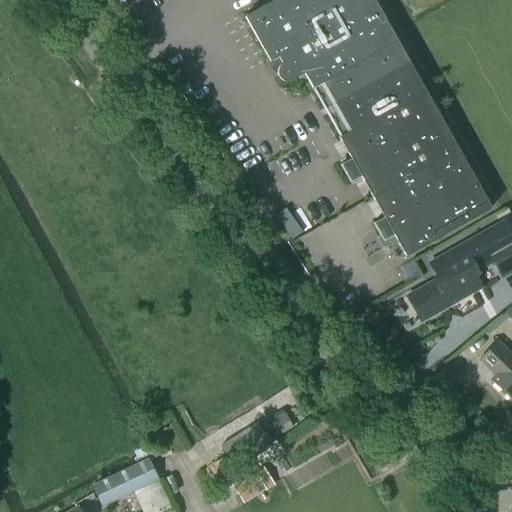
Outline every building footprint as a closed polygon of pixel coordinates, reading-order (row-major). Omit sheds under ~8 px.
[(272,0),(260,7),(243,17),(269,62),(277,57),(281,64),(279,65),(278,66),(277,68),(276,69),(276,71),(276,73),(276,74),(277,76),(278,78),(279,79),(280,80),(282,81),(284,82),(285,82),(287,82),(289,81),(291,80),(303,73),(311,88),(312,88),(339,137),(423,89),(396,41),(373,0),(272,0)] [(339,137),(338,138),(349,157),(342,161),(343,163),(340,164),(339,165),(344,174),(419,132),(440,120),(423,89),(339,137)] [(435,161),(371,197),(372,199),(378,209),(383,217),(372,223),(382,241),(383,241),(386,247),(397,244),(404,256),(405,257),(490,208),(440,120),(419,132),(435,161)] [(419,132),(344,174),(349,183),(350,182),(353,180),(354,182),(361,178),(370,196),(371,197),(435,161),(419,132)] [(435,281),(407,296),(407,298),(414,294),(425,313),(446,301),(447,301),(448,301),(448,300),(454,297),(457,301),(474,291),(467,279),(478,272),(476,269),(492,260),(501,276),(511,269),(511,245),(509,239),(511,237),(511,232),(504,218),(428,261),(429,263),(436,275),(433,277),(435,281)] [(511,401),(511,356),(496,342),(479,360),(495,376),(491,380),(511,401)] [(91,485),(101,506),(157,480),(147,458),(91,485)] [(254,472),(256,474),(235,487),(243,501),(264,488),(265,490),(274,485),(262,467),(254,472)]
